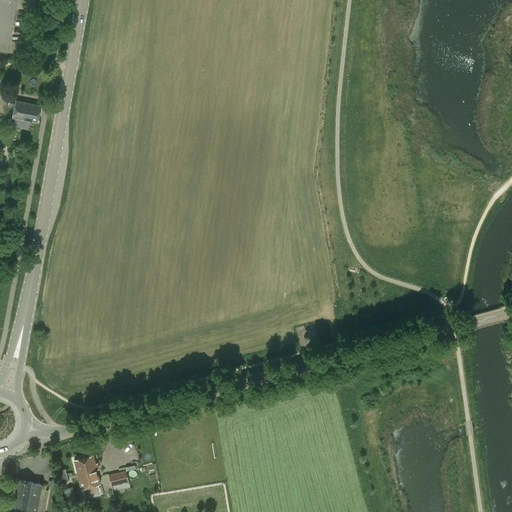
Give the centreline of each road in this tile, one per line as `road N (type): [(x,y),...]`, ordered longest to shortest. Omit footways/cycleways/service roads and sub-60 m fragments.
road 1 (tertiary): [(25,431),(64,433),(511,313)]
road 2 (secondary): [(24,315),(80,0)]
